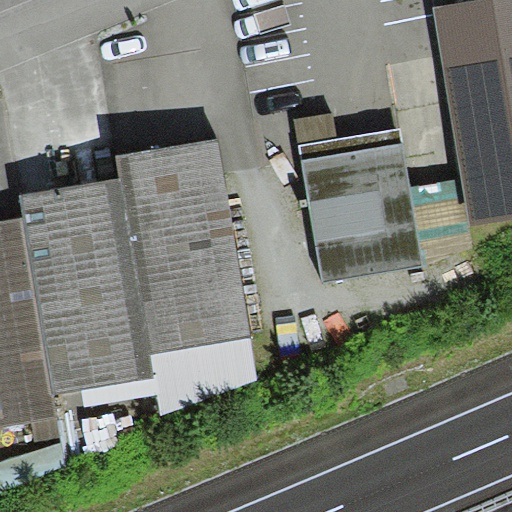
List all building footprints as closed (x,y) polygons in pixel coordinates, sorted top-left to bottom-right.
[(511,1),(433,15),(471,234),(511,227),(511,1)] [(331,114),(293,121),(320,279),(420,261),(398,130),(336,141),(331,114)] [(118,154),(123,179),(149,351),(247,336),(217,139),(118,154)] [(17,195),(21,218),(51,393),(153,375),(149,351),(123,179),(17,195)] [(0,452),(61,442),(51,393),(21,218),(0,221),(0,452)]
